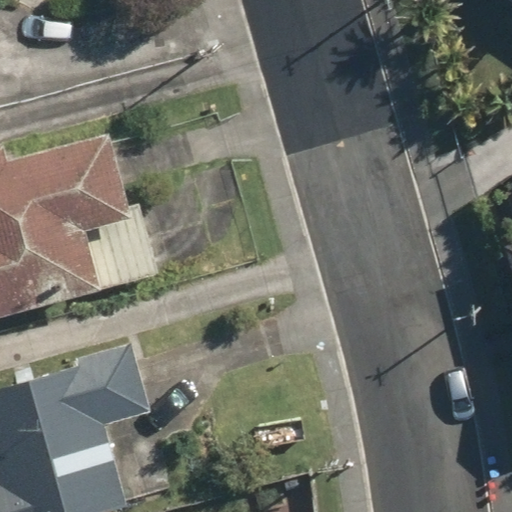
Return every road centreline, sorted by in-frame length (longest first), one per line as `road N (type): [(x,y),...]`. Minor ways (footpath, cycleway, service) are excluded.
road 1 (residential): [(418,511),(403,397),(287,0)]
road 2 (unknown): [(271,0),(0,100)]
